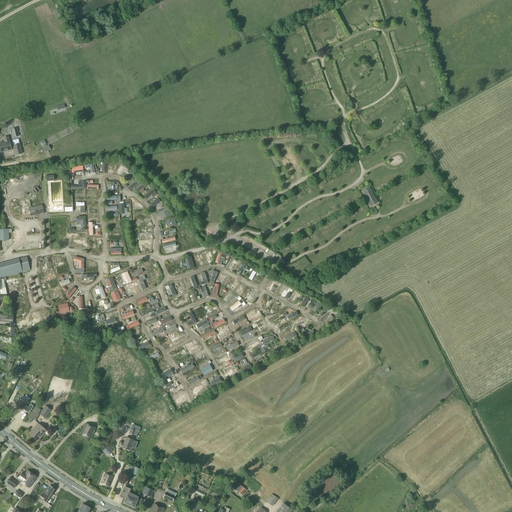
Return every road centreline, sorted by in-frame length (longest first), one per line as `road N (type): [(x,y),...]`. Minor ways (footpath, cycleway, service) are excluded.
road 1 (track): [(217,245),(222,224),(323,167),(327,157),(318,144),(273,141),(269,152),(285,181)]
road 2 (primary): [(107,506),(0,431)]
